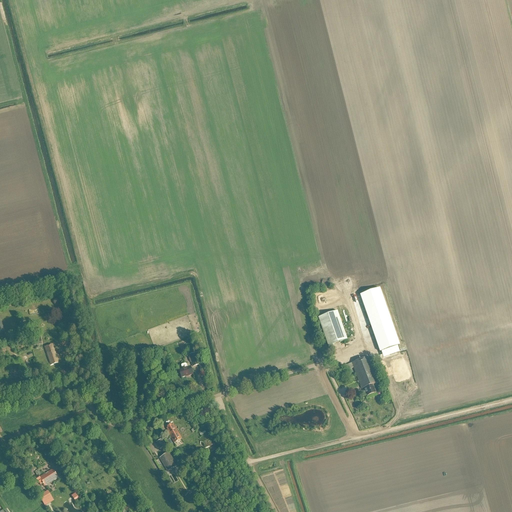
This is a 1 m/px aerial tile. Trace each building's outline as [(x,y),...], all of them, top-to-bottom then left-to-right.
[(380,289),(361,295),(381,353),(400,346),(380,289)] [(336,312),(317,319),(328,348),(347,341),(336,312)] [(60,337),(71,333),(69,326),(58,329),(60,337)] [(187,340),(180,343),(184,351),(187,349),(185,346),(189,344),(187,340)] [(51,366),(58,363),(52,345),(44,348),(51,366)] [(195,354),(189,356),(192,365),(193,368),(199,365),(199,363),(195,354)] [(411,380),(402,355),(392,358),(401,384),(411,380)] [(373,385),(379,383),(369,357),(352,364),(362,390),(363,389),(364,392),(366,392),(368,397),(376,393),(373,385)] [(187,364),(185,364),(182,365),(182,366),(183,370),(180,371),(182,378),(188,376),(189,376),(193,375),(191,367),(188,368),(187,364)] [(168,428),(167,429),(168,432),(174,444),(182,439),(174,425),(172,426),(172,425),(168,427),(168,428)] [(165,447),(161,440),(156,443),(160,450),(165,447)] [(169,454),(160,459),(168,472),(169,471),(170,471),(172,470),(172,469),(176,467),(169,454)] [(186,461),(183,455),(178,458),(181,463),(186,461)] [(44,487),(58,479),(52,470),(39,478),(38,476),(32,480),(35,485),(38,482),(40,485),(42,484),(44,487)] [(39,495),(43,506),(53,502),(49,491),(39,495)] [(197,498),(190,492),(186,497),(193,503),(197,498)]
